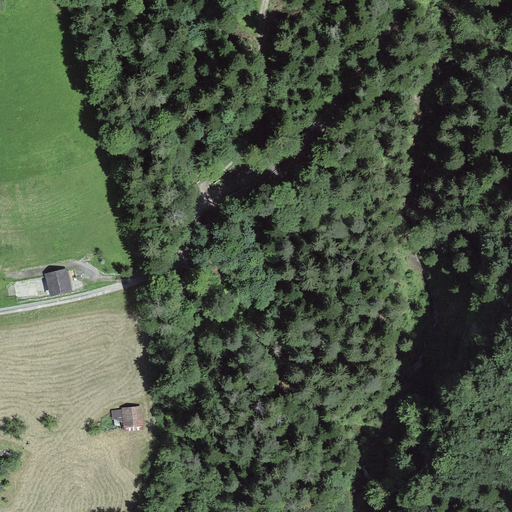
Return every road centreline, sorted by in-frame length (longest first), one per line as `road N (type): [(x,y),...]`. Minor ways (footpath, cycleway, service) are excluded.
road 1 (track): [(0,311),(167,268),(188,245),(207,201),(302,149),(355,72),(392,36),(405,0)]
road 2 (track): [(196,219),(195,194),(233,158),(261,112),(268,0)]
